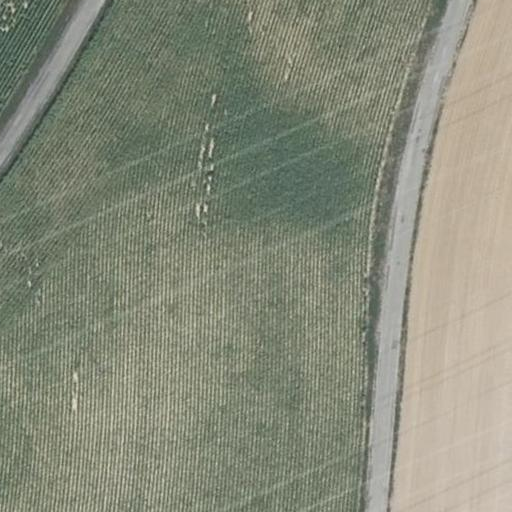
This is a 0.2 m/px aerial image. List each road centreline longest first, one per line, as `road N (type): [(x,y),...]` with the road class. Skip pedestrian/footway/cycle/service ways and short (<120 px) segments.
road 1 (unclassified): [(464,0),(405,196),(389,313),(381,511)]
road 2 (unclassified): [(96,0),(0,162)]
